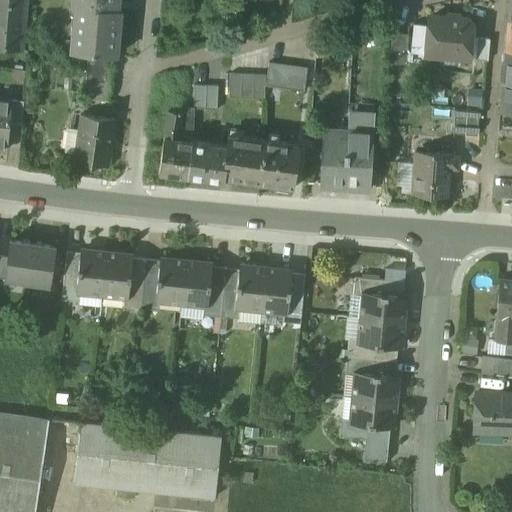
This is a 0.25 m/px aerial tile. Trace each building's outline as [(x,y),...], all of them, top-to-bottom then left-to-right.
[(0,0),(0,48),(22,50),(26,0),(0,0)] [(73,0),(72,7),(77,8),(73,51),(116,56),(120,9),(118,9),(118,0),(73,0)] [(468,20),(430,17),(427,54),(469,57),(472,25),(468,20)] [(409,34),(392,33),(390,64),(407,65),(409,34)] [(112,55),(88,53),(85,80),(109,82),(112,55)] [(308,68),(269,62),(266,86),(305,92),(308,68)] [(266,75),(230,73),(229,97),(265,99),(266,86),(266,75)] [(109,82),(85,80),(83,103),(107,105),(109,82)] [(219,108),(219,82),(193,82),(192,107),(219,108)] [(511,82),(504,82),(501,112),(511,113),(511,82)] [(12,100),(0,98),(0,148),(7,149),(10,123),(12,100)] [(24,101),(12,100),(10,123),(22,124),(24,101)] [(349,110),(348,131),(372,132),(372,130),(373,130),(375,130),(375,111),(349,110)] [(479,112),(456,110),(454,134),(477,135),(479,112)] [(117,119),(81,113),(74,161),(110,166),(117,119)] [(193,117),(180,115),(179,120),(180,120),(177,139),(193,141),(193,117)] [(416,135),(415,115),(404,115),(404,135),(416,135)] [(193,141),(177,139),(180,120),(179,120),(167,118),(159,174),(187,178),(193,141)] [(348,131),(325,129),(325,127),(323,127),(322,152),(323,152),(321,183),(318,183),(318,184),(345,186),(348,131)] [(372,132),(348,131),(345,186),(372,187),(372,186),(369,186),(371,155),(373,130),(372,130),(372,132)] [(227,147),(193,141),(187,178),(225,183),(226,178),(259,183),(265,140),(229,134),(227,147)] [(298,144),(265,140),(259,183),(293,188),(297,164),(295,164),(298,144)] [(451,154),(415,151),(412,194),(448,196),(450,169),(458,169),(459,156),(451,155),(451,154)] [(33,243),(10,240),(8,257),(5,279),(27,282),(33,243)] [(55,246),(33,243),(27,282),(49,286),(55,246)] [(80,274),(64,273),(61,300),(79,302),(80,291),(102,294),(106,253),(83,250),(83,253),(80,274)] [(83,253),(66,251),(64,273),(80,274),(83,253)] [(131,256),(106,253),(102,294),(125,296),(124,307),(141,309),(144,281),(129,280),(131,258),(131,256)] [(146,259),(131,258),(129,280),(144,281),(146,259)] [(159,283),(144,281),(141,309),(159,311),(160,300),(181,303),(186,261),(162,258),(162,261),(159,283)] [(162,261),(146,259),(144,281),(159,283),(162,261)] [(210,264),(186,261),(181,303),(203,305),(202,315),(220,317),(223,289),(208,288),(210,266),(210,264)] [(239,291),(223,289),(220,317),(238,319),(239,307),(261,310),(266,268),(241,265),(241,269),(239,291)] [(225,267),(210,266),(208,288),(223,289),(225,267)] [(241,269),(225,267),(223,289),(239,291),(241,269)] [(289,271),(266,268),(261,310),(283,312),(282,322),(300,324),(303,297),(287,295),(289,273),(289,271)] [(305,275),(289,273),(287,295),(303,297),(305,275)] [(402,298),(380,296),(382,280),(355,277),(352,306),(349,308),(349,316),(361,318),(403,322),(405,298),(402,298)] [(404,282),(382,280),(380,296),(402,298),(404,282)] [(511,281),(502,280),(496,339),(511,340),(511,281)] [(361,318),(359,339),(349,339),(347,356),(375,359),(377,344),(399,346),(400,346),(403,322),(361,318)] [(399,346),(377,344),(375,359),(397,362),(399,346)] [(396,378),(374,375),(375,359),(347,356),(345,375),(356,376),(354,397),(396,402),(398,378),(396,378)] [(511,360),(483,356),(481,372),(511,376),(511,360)] [(397,362),(375,359),(374,375),(396,378),(397,362)] [(511,394),(476,392),(474,431),(511,432),(511,394)] [(396,402),(354,397),(351,419),(341,418),(339,436),(365,439),(367,439),(369,423),(391,425),(393,425),(396,402)] [(35,511),(49,418),(0,411),(0,511),(35,511)] [(221,436),(80,422),(74,483),(214,498),(221,436)] [(391,425),(369,423),(367,439),(389,441),(391,425)] [(367,439),(365,439),(363,459),(387,461),(389,441),(367,439)]
